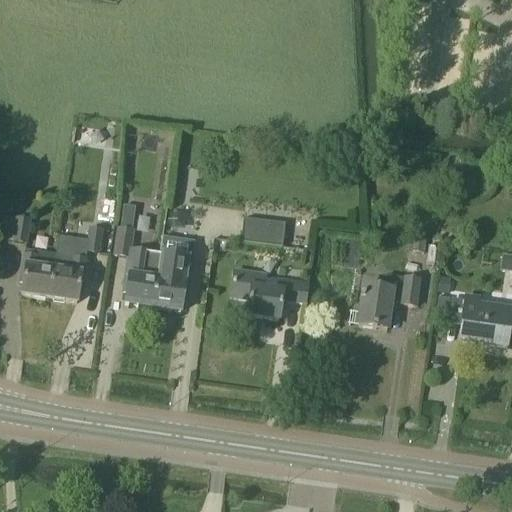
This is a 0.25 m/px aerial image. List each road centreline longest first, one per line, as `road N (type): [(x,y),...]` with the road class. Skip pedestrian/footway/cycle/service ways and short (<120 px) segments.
road 1 (tertiary): [(511,483),(0,406)]
road 2 (unknown): [(184,419),(199,254)]
road 3 (unknown): [(55,397),(93,263)]
